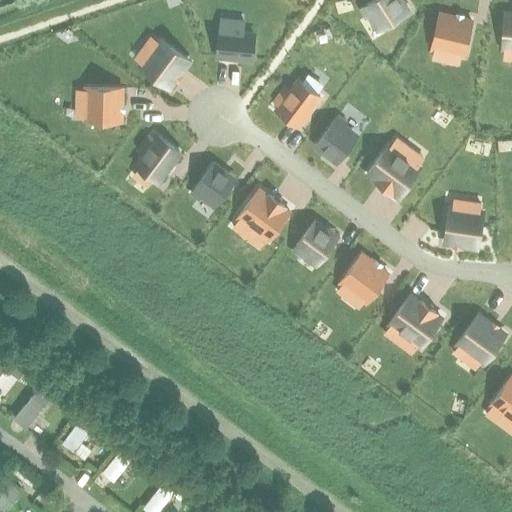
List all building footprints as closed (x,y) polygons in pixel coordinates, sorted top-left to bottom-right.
[(348,0),(337,0),(333,1),(336,13),(351,9),(348,0)] [(367,0),(364,2),(358,6),(364,15),(370,12),(379,27),(403,12),(396,0),(367,0)] [(502,9),(499,48),(502,48),(502,58),(511,58),(511,49),(511,48),(511,6),(511,7),(511,9),(502,9)] [(438,11),(431,45),(433,46),(431,55),(441,57),(443,48),(462,52),(470,18),(438,11)] [(218,27),(215,54),(249,57),(251,34),(242,33),(243,20),(237,19),(236,29),(218,27)] [(152,47),(139,64),(166,84),(185,59),(158,39),(157,40),(151,36),(146,42),(152,47)] [(284,98),(275,109),(295,124),(316,95),(296,81),(288,92),(283,88),(279,94),(284,98)] [(85,89),(75,89),(75,97),(85,97),(85,117),(118,117),(118,87),(85,87),(85,89)] [(332,121),(316,142),(336,157),(352,136),(341,128),(347,121),(337,114),(332,121)] [(143,153),(135,164),(155,179),(176,150),(156,135),(147,148),(142,144),(138,149),(143,153)] [(386,145),(366,171),(396,194),(416,167),(394,151),(401,141),(395,137),(388,146),(386,145)] [(210,165),(195,186),(215,201),(230,180),(210,165)] [(239,217),(232,227),(238,232),(245,222),(266,237),(286,210),(279,205),(280,203),(267,194),(266,196),(257,188),(237,215),(239,217)] [(449,205),(444,241),(472,245),(478,209),(476,209),(477,202),(469,201),(468,208),(449,205)] [(311,223),(295,244),(316,259),(331,238),(311,223)] [(342,283),(336,291),(342,296),(348,288),(364,299),(384,272),(360,255),(340,281),(342,283)] [(391,324),(384,333),(390,338),(397,328),(419,344),(438,319),(430,313),(431,311),(418,302),(417,304),(407,296),(388,322),(391,324)] [(458,343),(450,352),(457,357),(464,347),(481,360),(500,335),(474,315),(455,341),(458,343)] [(17,382),(27,369),(2,350),(0,352),(0,377),(4,372),(17,382)] [(30,370),(24,378),(32,383),(38,376),(30,370)] [(491,404),(483,415),(490,419),(497,409),(511,420),(511,377),(509,375),(489,403),(491,404)] [(57,389),(45,379),(14,419),(26,429),(57,389)] [(97,420),(84,411),(60,442),(73,452),(97,420)] [(138,451),(127,441),(101,472),(112,481),(138,451)] [(8,459),(3,465),(10,471),(16,465),(8,459)] [(0,505),(6,510),(25,486),(1,466),(0,467),(0,505)] [(156,511),(181,482),(169,472),(142,507),(148,511),(156,511)]
